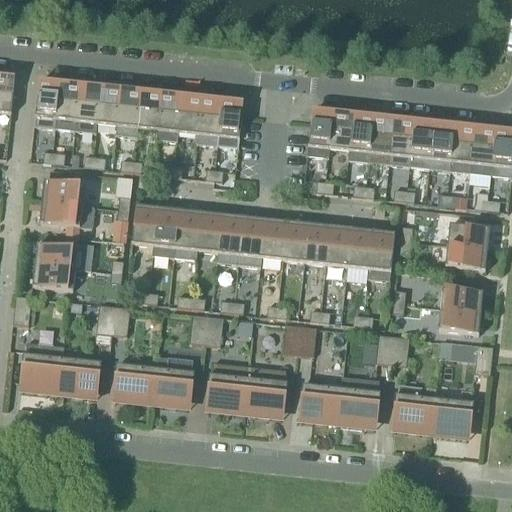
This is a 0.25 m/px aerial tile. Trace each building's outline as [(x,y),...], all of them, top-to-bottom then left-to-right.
[(14,83),(0,81),(0,118),(10,119),(14,83)] [(33,132),(54,134),(59,88),(38,86),(33,132)] [(54,134),(75,136),(80,90),(59,88),(54,134)] [(75,136),(95,138),(100,93),(80,90),(75,136)] [(115,140),(120,95),(100,93),(95,138),(96,138),(97,129),(116,131),(115,140)] [(115,140),(135,142),(140,97),(120,95),(115,140)] [(156,135),(157,135),(161,99),(140,97),(135,142),(136,142),(137,133),(156,135)] [(178,137),(177,137),(181,101),(161,99),(157,135),(156,135),(155,145),(156,145),(177,147),(178,137)] [(178,137),(197,140),(201,104),(181,101),(177,137),(178,137)] [(196,149),(217,151),(221,106),(201,104),(197,140),(196,149)] [(221,106),(217,151),(238,154),(243,108),(221,106)] [(332,118),(312,116),(311,115),(306,161),(327,163),(328,154),(332,118)] [(347,165),(348,166),(352,120),(332,118),(328,154),(348,156),(347,165)] [(348,166),(368,168),(373,122),(352,120),(348,166)] [(368,168),(388,170),(393,124),(373,122),(368,168)] [(388,170),(408,172),(413,126),(393,124),(388,170)] [(408,172),(429,174),(434,129),(413,126),(408,172)] [(429,174),(449,177),(454,131),(434,129),(429,174)] [(451,167),(470,169),(474,133),(454,131),(449,177),(450,177),(451,167)] [(489,181),(494,135),(474,133),(470,169),(490,171),(489,181)] [(511,137),(494,135),(489,181),(511,183),(511,170),(511,137)] [(42,168),(51,169),(52,158),(43,157),(42,168)] [(52,158),(51,169),(63,171),(64,160),(52,158)] [(83,173),(91,174),(92,163),(84,162),(83,173)] [(92,163),(91,174),(104,175),(105,164),(92,163)] [(119,177),(132,178),(133,167),(121,166),(119,177)] [(133,167),(132,178),(139,179),(140,179),(142,168),(133,167)] [(164,181),(172,182),(173,171),(165,170),(164,181)] [(173,171),(172,182),(181,183),(182,172),(173,171)] [(204,186),(213,187),(214,176),(206,175),(204,186)] [(214,176),(213,187),(221,188),(223,176),(214,176)] [(43,186),(41,207),(81,211),(84,191),(48,187),(44,186),(43,186)] [(315,198),(324,199),(325,188),(316,187),(315,198)] [(325,188),(324,199),(332,200),(333,189),(325,188)] [(352,202),(364,203),(365,192),(353,191),(352,202)] [(365,192),(364,203),(373,204),(374,193),(365,192)] [(404,208),(405,208),(406,196),(393,195),(392,206),(403,207),(404,208)] [(406,196),(405,208),(413,209),(414,197),(406,196)] [(437,211),(445,212),(446,201),(438,200),(437,211)] [(446,201),(445,212),(454,213),(455,202),(446,201)] [(119,202),(117,216),(128,217),(129,210),(130,203),(119,202)] [(477,215),(486,216),(487,205),(478,204),(477,215)] [(487,205),(486,216),(498,218),(500,207),(487,205)] [(81,211),(41,207),(39,229),(40,229),(40,228),(67,231),(91,234),(93,213),(81,211)] [(131,249),(153,251),(157,213),(140,211),(136,211),(135,211),(131,249)] [(152,261),(173,263),(179,216),(179,215),(161,213),(161,214),(157,213),(153,251),(152,261)] [(128,217),(117,216),(116,225),(127,227),(128,217)] [(173,263),(194,266),(199,217),(183,216),(179,216),(173,263)] [(216,268),(222,220),(204,218),(200,218),(199,217),(194,266),(196,266),(197,256),(217,258),(216,268)] [(216,268),(238,270),(243,222),(226,220),(226,221),(222,220),(216,268)] [(238,270),(259,273),(264,225),(261,225),(261,224),(243,222),(238,270)] [(261,263),(282,265),(286,227),(268,225),(264,225),(259,273),(260,273),(261,263)] [(282,265),(303,268),(307,229),(307,230),(303,229),(286,227),(282,265)] [(303,268),(325,270),(329,231),(329,232),(325,231),(307,229),(303,268)] [(449,230),(447,251),(487,255),(489,234),(477,232),(449,230)] [(325,270),(346,272),(350,234),(346,234),(346,233),(329,231),(325,270)] [(400,239),(399,246),(411,247),(412,233),(401,232),(400,239)] [(346,272),(368,275),(372,236),(372,237),(368,236),(350,234),(346,272)] [(372,236),(368,275),(367,284),(389,286),(394,239),(389,238),(372,236)] [(411,247),(399,246),(398,259),(409,260),(411,247)] [(36,249),(34,270),(74,275),(77,254),(64,252),(64,253),(37,250),(38,249),(36,249)] [(487,255),(447,251),(444,272),(457,274),(457,273),(484,276),(483,276),(485,277),(487,255)] [(112,265),(110,279),(121,280),(123,267),(112,265)] [(74,275),(34,270),(32,292),(72,296),(74,275)] [(121,280),(110,279),(109,289),(120,290),(121,280)] [(442,293),(440,314),(480,319),(482,297),(481,297),(454,295),(454,294),(442,293)] [(394,296),(393,309),(404,310),(405,297),(394,296)] [(137,309),(147,310),(148,298),(138,297),(137,309)] [(148,298),(147,310),(157,311),(158,300),(148,298)] [(15,301),(12,330),(28,332),(31,303),(15,301)] [(176,313),(189,314),(190,303),(177,302),(176,313)] [(190,303),(189,314),(204,316),(205,305),(190,303)] [(219,317),(233,319),(234,308),(220,306),(219,317)] [(234,308),(233,319),(242,320),(244,309),(234,308)] [(404,310),(393,309),(391,319),(403,320),(404,310)] [(94,349),(110,351),(114,312),(99,310),(94,349)] [(266,322),(276,324),(277,312),(267,311),(266,322)] [(114,312),(110,351),(111,351),(112,341),(126,342),(130,314),(118,313),(114,312)] [(277,312),(276,324),(285,325),(287,313),(277,312)] [(480,319),(440,314),(437,335),(477,340),(478,340),(480,319)] [(309,327),(318,328),(320,317),(310,316),(309,327)] [(320,317),(318,328),(328,329),(329,318),(320,317)] [(188,349),(204,351),(207,322),(192,320),(188,349)] [(352,332),(361,333),(363,322),(353,321),(352,332)] [(207,322),(204,351),(220,352),(223,324),(207,322)] [(363,322),(361,333),(371,334),(372,323),(363,322)] [(281,359),(297,361),(300,332),(285,330),(281,359)] [(300,332),(297,361),(311,362),(313,362),(316,334),(300,332)] [(377,369),(390,371),(393,342),(389,342),(378,341),(375,369),(377,369)] [(393,342),(390,371),(406,373),(409,344),(393,342)] [(43,392),(58,393),(63,352),(26,348),(25,357),(25,360),(22,360),(21,375),(23,375),(22,389),(33,391),(32,396),(43,397),(43,392)] [(439,363),(450,365),(452,349),(440,348),(439,363)] [(473,380),(489,381),(490,373),(492,353),(476,351),(473,380)] [(63,352),(58,393),(73,395),(73,400),(83,402),(83,396),(95,397),(96,383),(99,383),(101,368),(62,364),(63,352)] [(154,374),(151,403),(166,405),(166,410),(176,412),(177,406),(188,407),(189,393),(192,393),(194,378),(191,378),(192,366),(156,362),(155,374),(154,374)] [(229,412),(244,413),(249,372),(212,368),(211,380),(208,380),(207,395),(209,395),(208,409),(219,411),(218,416),(229,417),(229,412)] [(136,402),(151,403),(154,374),(115,370),(114,385),(116,385),(115,399),(126,401),(125,406),(136,407),(136,402)] [(249,372),(244,413),(259,415),(259,421),(269,422),(270,416),(281,417),(282,403),(285,403),(287,388),(284,388),(285,376),(249,372)] [(342,382),(340,394),(337,423),(352,425),(352,431),(362,432),(363,426),(374,427),(375,413),(378,413),(380,398),(377,398),(378,386),(375,386),(342,382)] [(322,422),(337,423),(340,394),(308,391),(304,390),(301,390),(300,405),(302,405),(301,420),(312,421),(311,426),(322,427),(322,422)] [(393,415),(395,415),(394,430),(405,431),(404,436),(415,437),(415,432),(430,434),(433,404),(435,394),(398,391),(397,400),(394,400),(393,415)] [(433,404),(430,434),(445,435),(445,441),(455,442),(456,436),(467,437),(468,423),(471,423),(473,408),(470,408),(433,404)]
